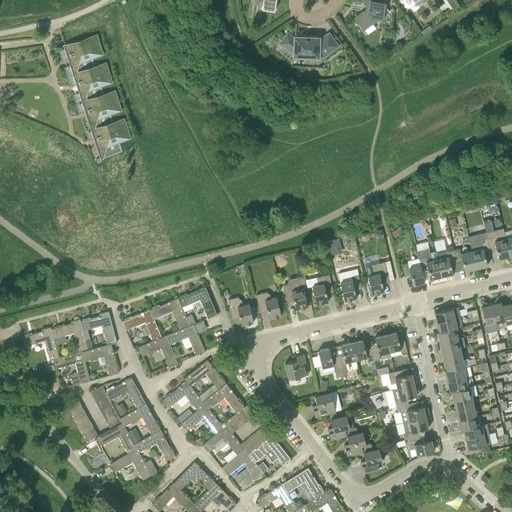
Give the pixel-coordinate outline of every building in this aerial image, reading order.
[(256,0),(257,0),(263,1),(262,9),(274,11),(276,0),(256,0)] [(383,16),(388,12),(385,6),(385,3),(382,3),(380,0),(361,0),(365,4),(369,5),(368,12),(363,11),(355,18),(363,30),(380,18),(382,19),(383,16)] [(449,0),(445,0),(443,1),(446,9),(452,7),(449,0)] [(429,25),(420,31),(422,34),(431,28),(429,25)] [(295,38),(287,33),(279,43),(294,54),(294,55),(318,56),(319,58),(337,46),(329,33),(318,41),(319,38),(295,37),(295,38)] [(66,45),(75,72),(94,66),(92,58),(102,54),(96,35),(66,45)] [(94,66),(75,72),(84,100),(103,94),(101,86),(111,82),(105,63),(94,66)] [(103,94),(84,100),(93,128),(113,122),(110,114),(121,110),(114,91),(103,94)] [(113,122),(93,128),(103,158),(122,151),(119,142),(130,138),(123,119),(113,122)] [(456,226),(455,218),(448,219),(450,227),(456,226)] [(428,226),(424,219),(421,220),(420,221),(425,228),(428,226)] [(510,256),(506,238),(503,228),(498,229),(494,230),(491,219),(483,221),(486,232),(487,238),(490,250),(496,248),(498,258),(510,256)] [(401,227),(391,231),(394,237),(403,232),(401,227)] [(490,250),(487,238),(481,239),(482,243),(479,244),(477,245),(478,249),(472,251),(476,268),(487,265),(484,251),(490,250)] [(330,251),(340,249),(338,242),(328,244),(330,251)] [(437,259),(441,276),(453,273),(450,263),(456,262),(453,250),(452,246),(446,248),(435,251),(437,259)] [(453,250),(456,262),(462,261),(464,271),(476,268),(472,251),(461,253),(459,248),(453,250)] [(421,270),(422,270),(427,269),(430,279),(441,276),(437,259),(435,251),(429,252),(429,250),(427,249),(417,251),(419,258),(421,270)] [(280,257),(274,263),(280,268),(286,263),(280,257)] [(425,282),(422,270),(421,270),(419,258),(407,260),(408,262),(402,264),(404,276),(411,275),(413,285),(425,282)] [(389,282),(385,264),(372,267),(371,265),(365,266),(368,276),(372,294),(384,292),(382,283),(389,282)] [(316,304),(328,302),(326,294),(333,292),(329,274),(316,277),(318,284),(312,286),(316,304)] [(344,301),(356,298),(355,290),(362,288),(358,274),(351,276),(352,279),(340,282),(344,301)] [(292,291),(290,284),(283,286),(287,303),(294,301),(296,309),(308,306),(303,288),(292,291)] [(177,298),(181,307),(200,299),(208,318),(217,314),(205,286),(198,289),(196,290),(187,294),(187,295),(184,296),(184,295),(177,298)] [(271,298),(270,294),(266,292),(256,294),(260,312),(267,311),(269,319),(281,316),(277,297),(271,298)] [(243,305),(241,300),(237,297),(228,299),(229,305),(232,319),(240,317),(242,325),(253,322),(249,304),(243,305)] [(185,316),(181,307),(177,298),(171,300),(169,301),(159,305),(160,306),(157,307),(156,306),(150,309),(153,319),(172,311),(179,329),(189,325),(185,316)] [(491,305),(497,329),(507,327),(505,320),(501,302),(491,305)] [(501,302),(505,320),(506,323),(511,321),(511,305),(511,303),(502,306),(501,302)] [(497,331),(497,329),(491,305),(481,307),(485,325),(484,325),(485,333),(497,331)] [(435,312),(437,322),(455,318),(461,317),(458,307),(452,308),(435,312)] [(161,337),(153,319),(150,309),(143,312),(141,313),(132,317),(129,319),(129,318),(122,321),(126,330),(144,323),(152,341),(161,337)] [(102,325),(107,344),(111,343),(111,344),(117,342),(108,311),(99,313),(99,315),(98,316),(90,318),(90,319),(87,320),(87,319),(80,321),(85,339),(89,338),(87,329),(102,325)] [(189,325),(194,323),(195,323),(191,314),(185,316),(189,325)] [(455,318),(437,322),(439,332),(455,328),(457,328),(455,318)] [(78,352),(82,351),(88,349),(85,339),(80,321),(80,319),(70,321),(71,323),(69,324),(61,326),(61,327),(58,328),(58,327),(51,328),(56,344),(65,341),(64,335),(73,333),(78,352)] [(166,335),(170,344),(188,336),(196,355),(199,354),(199,353),(202,352),(205,351),(198,333),(196,328),(194,323),(189,325),(179,329),(166,335)] [(53,359),(59,357),(56,344),(51,328),(51,326),(41,329),(42,331),(40,331),(32,334),(29,335),(29,334),(22,336),(25,346),(44,341),(49,360),(53,359)] [(455,328),(439,332),(437,332),(440,342),(458,338),(455,328)] [(385,334),(389,352),(400,349),(401,354),(407,353),(404,340),(399,342),(396,332),(385,334)] [(371,348),(374,361),(380,359),(379,354),(389,352),(385,334),(374,337),(377,347),(371,348)] [(166,335),(161,337),(152,341),(138,346),(142,355),(161,348),(168,366),(172,365),(172,364),(174,363),(175,364),(178,363),(170,344),(166,335)] [(463,337),(458,338),(440,342),(442,352),(460,348),(465,346),(463,337)] [(352,342),(356,360),(367,357),(368,362),(374,361),(371,348),(365,349),(363,339),(352,342)] [(337,356),(342,376),(346,375),(347,372),(346,367),(345,362),(356,360),(352,342),(341,345),(343,355),(337,356)] [(82,351),(85,361),(104,355),(109,375),(119,372),(117,365),(116,365),(115,362),(116,362),(114,353),(113,351),(111,344),(111,343),(107,344),(88,349),(82,351)] [(336,377),(342,376),(337,356),(331,357),(329,347),(318,350),(322,368),(333,365),(334,370),(336,377)] [(460,348),(442,352),(444,362),(462,357),(460,348)] [(179,349),(173,351),(176,358),(182,355),(179,349)] [(78,352),(59,357),(53,359),(56,368),(75,363),(78,372),(72,373),(70,376),(73,385),(84,382),(84,381),(87,380),(87,381),(90,380),(85,361),(82,351),(78,352)] [(289,379),(308,374),(303,353),(292,356),(293,361),(285,363),(289,379)] [(467,359),(463,360),(462,357),(444,362),(447,371),(463,367),(464,367),(470,365),(469,359),(467,359)] [(202,401),(226,383),(226,382),(222,377),(221,378),(219,375),(220,375),(214,367),(212,365),(207,359),(183,378),(186,381),(190,386),(206,373),(214,384),(198,396),(202,401)] [(463,367),(447,371),(445,371),(447,381),(465,377),(463,367)] [(397,388),(414,384),(412,373),(402,375),(400,370),(388,372),(390,384),(388,384),(389,389),(397,388)] [(471,376),(465,377),(447,381),(450,391),(451,391),(469,387),(473,386),(471,376)] [(111,388),(105,391),(108,396),(110,400),(127,390),(137,408),(146,403),(131,377),(124,380),(122,382),(114,386),(114,387),(111,389),(111,388)] [(204,404),(202,401),(198,396),(190,386),(186,381),(180,385),(178,387),(171,393),(171,394),(169,396),(168,395),(163,399),(169,407),(176,401),(180,407),(189,400),(197,410),(204,404)] [(238,411),(243,408),(244,406),(240,401),(239,401),(237,399),(238,398),(232,390),(230,389),(226,383),(202,401),(204,404),(208,409),(224,396),(237,413),(238,411)] [(414,384),(397,388),(400,399),(395,400),(396,406),(408,403),(407,397),(417,395),(414,384)] [(90,392),(93,398),(105,391),(102,386),(90,392)] [(469,387),(451,391),(454,401),(471,396),(469,387)] [(108,396),(105,391),(93,398),(96,403),(108,396)] [(337,417),(336,412),(333,401),(339,400),(336,391),(331,392),(315,396),(317,404),(312,405),(315,417),(330,413),(331,419),(337,417)] [(110,400),(108,396),(96,403),(99,408),(110,402),(109,400),(110,400)] [(471,396),(454,401),(456,410),(474,406),(471,396)] [(69,411),(81,404),(78,399),(66,405),(68,410),(69,411)] [(110,402),(99,408),(102,413),(113,407),(110,402)] [(127,412),(122,403),(115,406),(120,415),(127,412)] [(146,403),(137,408),(119,417),(122,422),(124,426),(142,416),(151,434),(160,429),(157,423),(156,424),(155,421),(155,420),(146,403)] [(408,403),(396,406),(397,412),(400,411),(402,422),(426,417),(423,406),(410,409),(408,403)] [(72,416),(84,409),(81,404),(69,411),(72,416)] [(220,425),(208,409),(204,404),(197,410),(181,422),(183,425),(185,427),(185,428),(187,431),(203,418),(215,434),(223,428),(220,425)] [(248,404),(244,406),(243,408),(251,418),(256,414),(248,404)] [(474,406),(456,410),(458,420),(476,416),(474,406)] [(113,407),(102,413),(105,418),(116,412),(113,407)] [(251,418),(243,408),(238,411),(246,421),(251,418)] [(75,421),(87,415),(84,409),(72,416),(75,421)] [(246,421),(238,411),(237,413),(233,415),(241,425),(246,421)] [(116,412),(105,418),(108,424),(119,417),(116,412)] [(183,412),(177,417),(181,422),(187,417),(183,412)] [(78,426),(90,420),(87,415),(75,421),(78,426)] [(241,425),(233,415),(229,419),(237,429),(241,425)] [(330,440),(347,436),(358,433),(357,428),(352,427),(350,427),(347,415),(337,417),(331,419),(330,419),(332,427),(328,428),(330,440)] [(479,415),(476,416),(458,420),(461,430),(463,429),(481,425),(479,415)] [(108,424),(110,429),(111,429),(122,422),(119,417),(108,424)] [(426,417),(402,422),(405,433),(402,433),(404,440),(407,439),(420,436),(419,430),(428,428),(426,417)] [(237,429),(229,419),(224,422),(226,425),(232,433),(237,429)] [(81,432),(92,425),(90,420),(78,426),(81,432)] [(110,429),(98,436),(96,437),(97,439),(98,439),(99,442),(101,446),(118,436),(128,453),(137,449),(134,444),(124,426),(122,422),(111,429),(110,429)] [(481,425),(463,429),(466,439),(489,433),(487,424),(481,425)] [(84,437),(95,430),(92,425),(81,432),(84,437)] [(226,425),(223,428),(215,434),(203,444),(204,446),(205,446),(207,448),(206,449),(209,452),(213,448),(216,452),(227,443),(233,450),(224,457),(228,462),(237,455),(244,449),(245,449),(241,443),(232,433),(226,425)] [(268,439),(272,435),(264,425),(260,429),(268,439)] [(139,452),(156,443),(166,460),(175,456),(171,449),(170,449),(169,447),(170,446),(165,438),(164,436),(160,429),(151,434),(134,444),(137,449),(139,452)] [(268,439),(260,429),(255,433),(263,443),(268,439)] [(98,436),(95,430),(84,437),(86,442),(96,437),(98,436)] [(363,432),(358,433),(347,436),(349,444),(344,445),(347,456),(363,452),(373,450),(371,444),(368,443),(366,443),(363,432)] [(138,433),(131,437),(134,443),(141,439),(138,433)] [(263,443),(255,433),(250,436),(258,447),(263,443)] [(397,439),(394,433),(389,436),(392,442),(397,439)] [(489,433),(466,439),(468,449),(486,445),(491,443),(489,433)] [(249,454),(255,462),(271,449),(283,465),(286,463),(287,464),(289,462),(288,461),(291,459),(279,443),(277,441),(272,435),(268,439),(263,443),(258,447),(253,450),(249,454)] [(258,447),(250,436),(245,440),(253,450),(258,447)] [(420,436),(407,439),(410,450),(415,449),(416,455),(434,451),(431,439),(421,442),(420,436)] [(241,443),(245,449),(249,454),(253,450),(245,440),(241,443)] [(379,448),(373,450),(363,452),(365,460),(360,461),(363,473),(379,469),(378,462),(382,461),(379,448)] [(128,453),(110,463),(112,465),(114,468),(113,468),(115,472),(133,462),(142,480),(151,475),(139,452),(137,449),(128,453)] [(251,472),(244,477),(239,482),(244,488),(263,473),(255,462),(249,454),(244,449),(237,455),(228,462),(221,467),(223,470),(224,469),(226,472),(225,472),(227,475),(243,463),(251,472)] [(208,489),(215,482),(210,477),(210,478),(208,476),(208,475),(201,468),(200,467),(194,461),(173,483),(180,490),(194,475),(208,489)] [(262,461),(257,465),(262,471),(267,467),(262,461)] [(154,465),(148,468),(151,474),(157,471),(154,465)] [(308,467),(282,483),(287,492),(305,481),(315,498),(323,493),(320,487),(319,487),(318,485),(318,484),(313,476),(312,474),(308,467)] [(489,479),(484,475),(480,478),(486,483),(489,479)] [(215,482),(208,489),(194,504),(201,511),(216,497),(230,511),(237,504),(232,498),(231,499),(229,497),(229,496),(223,489),(221,488),(215,482)] [(190,508),(194,504),(180,490),(173,483),(168,488),(166,489),(159,496),(160,497),(157,499),(157,498),(152,504),(159,511),(173,496),(187,511),(190,508)] [(291,511),(298,508),(287,492),(282,483),(276,487),(274,488),(266,493),(266,494),(263,496),(263,495),(257,499),(262,507),(279,497),(288,511),(291,511)] [(330,488),(323,493),(315,498),(305,504),(310,511),(327,502),(332,511),(344,511),(342,508),(340,506),(341,505),(336,497),(334,495),(330,488)]
